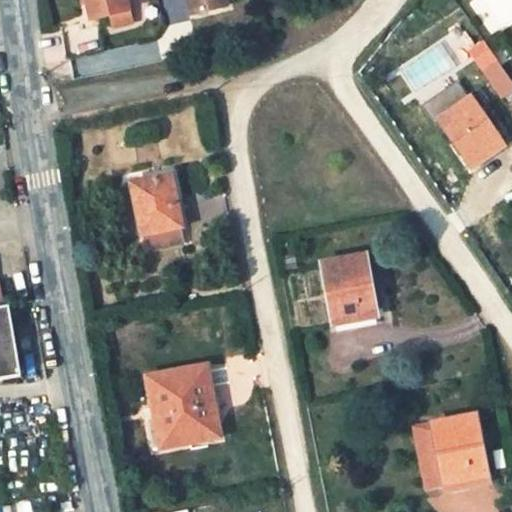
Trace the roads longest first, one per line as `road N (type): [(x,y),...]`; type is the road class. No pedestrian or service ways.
road 1 (residential): [(324,58),(232,79),(309,511)]
road 2 (residential): [(101,511),(12,0)]
road 3 (residential): [(511,339),(324,58)]
